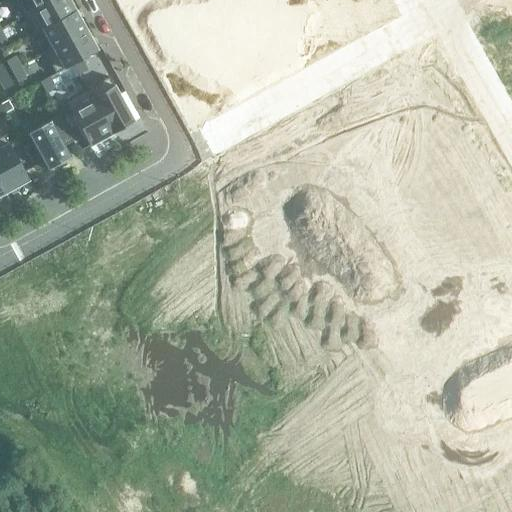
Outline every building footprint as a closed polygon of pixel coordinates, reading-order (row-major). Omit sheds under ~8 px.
[(15,0),(24,16),(32,11),(52,0),(15,0)] [(68,0),(52,0),(32,11),(24,16),(34,35),(35,35),(39,33),(39,32),(43,30),(76,12),(68,0)] [(76,12),(43,30),(39,32),(39,33),(49,50),(49,51),(53,49),(86,31),(76,12)] [(86,31),(53,49),(49,51),(49,50),(44,53),(45,54),(56,73),(64,69),(97,51),(86,31)] [(21,67),(15,56),(6,61),(12,72),(21,67)] [(73,64),(79,75),(88,70),(82,59),(73,64)] [(49,77),(55,88),(56,89),(79,76),(79,75),(73,64),(49,77)] [(26,77),(21,67),(12,72),(18,82),(26,77)] [(13,85),(7,74),(0,78),(0,82),(4,90),(13,85)] [(55,88),(49,77),(41,82),(46,93),(55,88)] [(119,96),(114,87),(109,77),(87,89),(92,99),(112,134),(123,128),(134,122),(119,96)] [(65,101),(70,111),(90,146),(112,134),(92,99),(87,89),(65,101)] [(125,92),(119,96),(134,122),(138,119),(139,118),(125,92)] [(8,101),(1,104),(7,115),(14,111),(8,101)] [(14,111),(7,115),(14,129),(21,125),(14,111)] [(39,153),(48,169),(71,157),(65,146),(73,141),(59,116),(50,120),(27,133),(39,153)] [(0,179),(7,192),(10,190),(29,180),(20,164),(9,144),(4,135),(0,137),(0,179)] [(511,511),(511,477),(448,511),(511,511)]
